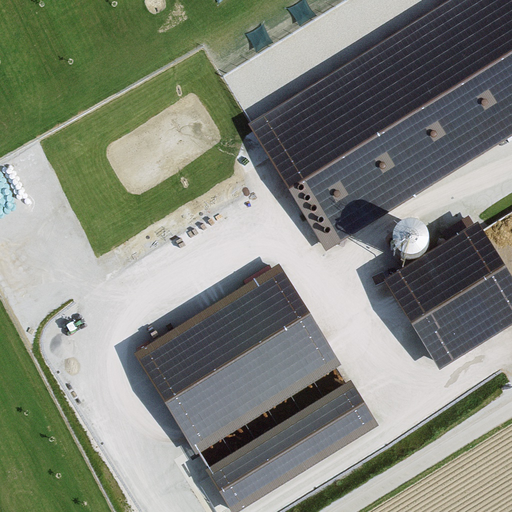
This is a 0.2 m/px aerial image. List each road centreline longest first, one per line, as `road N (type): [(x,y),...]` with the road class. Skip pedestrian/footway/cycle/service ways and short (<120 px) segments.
road 1 (track): [(511,155),(306,273),(404,414)]
road 2 (track): [(179,511),(10,207)]
road 3 (track): [(306,273),(270,221),(76,333)]
road 4 (track): [(350,511),(511,412)]
road 5 (track): [(245,511),(404,414)]
